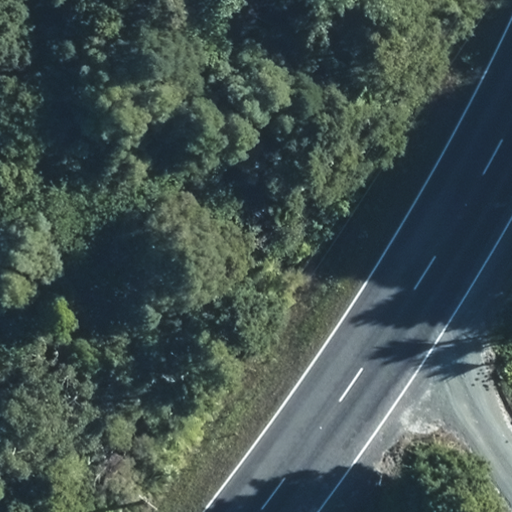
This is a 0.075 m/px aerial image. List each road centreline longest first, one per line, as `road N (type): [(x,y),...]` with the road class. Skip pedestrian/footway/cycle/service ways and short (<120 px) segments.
road 1 (primary): [(257,511),(403,313),(511,123)]
road 2 (track): [(511,497),(403,313)]
